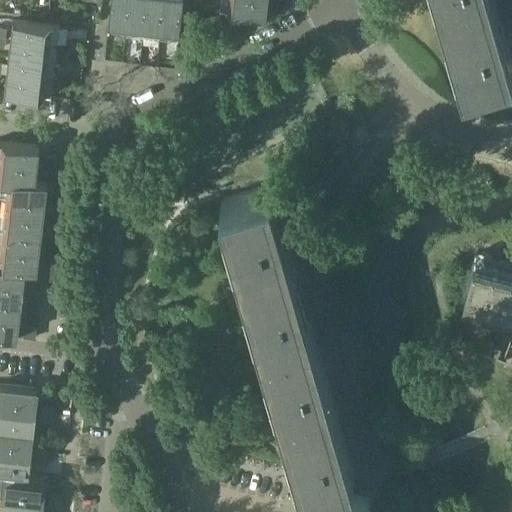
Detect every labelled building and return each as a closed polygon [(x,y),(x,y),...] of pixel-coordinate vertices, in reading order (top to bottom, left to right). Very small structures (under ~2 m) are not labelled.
[(125,33),(128,0),(111,0),(108,31),(125,33)] [(128,0),(125,33),(142,35),(146,0),(128,0)] [(160,37),(163,0),(146,0),(142,35),(160,37)] [(163,0),(160,37),(178,40),(181,17),(182,0),(163,0)] [(267,0),(221,0),(220,10),(266,15),(267,0)] [(284,9),(284,0),(273,0),(273,7),(284,9)] [(443,0),(466,79),(511,66),(511,60),(494,0),(443,0)] [(11,38),(57,43),(59,25),(13,20),(11,38)] [(11,38),(10,55),(55,60),(57,43),(11,38)] [(55,60),(10,55),(8,72),(54,77),(55,60)] [(54,77),(8,72),(6,90),(52,95),(54,77)] [(0,141),(0,159),(37,164),(39,146),(0,141)] [(54,166),(55,156),(44,155),(43,165),(54,166)] [(37,164),(0,159),(0,177),(2,178),(35,182),(35,180),(37,164)] [(53,175),(54,166),(43,165),(42,174),(53,175)] [(2,178),(0,192),(0,194),(45,200),(47,181),(35,180),(35,182),(2,178)] [(271,184),(224,198),(294,443),(306,486),(303,487),(306,498),(309,511),(364,511),(369,495),(359,492),(271,184)] [(52,191),(51,201),(62,202),(64,192),(52,191)] [(0,194),(0,211),(43,217),(45,200),(0,194)] [(62,202),(51,201),(50,211),(61,212),(62,202)] [(0,211),(0,228),(41,233),(43,217),(0,211)] [(47,234),(58,235),(60,226),(48,225),(47,234)] [(41,233),(0,228),(0,245),(39,250),(41,233)] [(58,235),(47,234),(46,244),(57,245),(58,235)] [(37,268),(39,250),(0,245),(0,263),(26,266),(26,267),(37,268)] [(511,263),(476,254),(462,305),(511,318),(511,263)] [(54,270),(56,260),(44,259),(43,268),(54,270)] [(0,280),(24,283),(26,267),(26,266),(0,263),(0,280)] [(53,279),(54,270),(43,268),(42,278),(53,279)] [(0,280),(0,298),(22,301),(24,283),(0,280)] [(27,301),(39,302),(40,293),(28,292),(27,301)] [(0,298),(0,315),(20,318),(22,301),(0,298)] [(39,302),(27,301),(27,311),(38,312),(39,302)] [(20,318),(0,315),(0,333),(18,335),(20,318)] [(35,337),(36,327),(25,326),(24,336),(35,337)] [(481,338),(477,347),(496,356),(500,347),(481,338)] [(0,385),(0,407),(35,412),(37,389),(0,385)] [(42,404),(41,412),(53,413),(53,405),(42,404)] [(35,412),(0,407),(0,429),(32,433),(35,412)] [(52,422),(53,413),(41,412),(40,420),(52,422)] [(32,433),(0,429),(0,450),(30,454),(32,433)] [(36,455),(48,456),(49,448),(37,447),(36,455)] [(30,454),(0,450),(0,472),(3,473),(27,475),(30,454)] [(48,456),(36,455),(35,463),(47,465),(48,456)] [(3,473),(1,495),(43,500),(45,477),(27,475),(3,473)] [(50,492),(49,500),(61,502),(62,493),(50,492)] [(41,511),(43,500),(1,495),(0,501),(0,511),(41,511)] [(61,502),(49,500),(48,509),(60,510),(61,502)]
